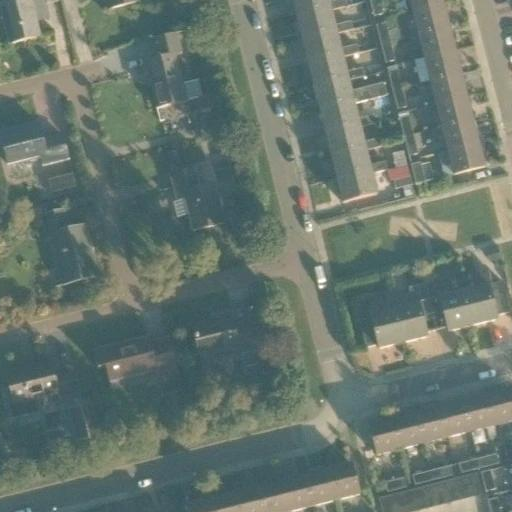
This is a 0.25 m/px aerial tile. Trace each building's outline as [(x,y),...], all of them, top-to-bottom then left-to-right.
[(47,13),(43,0),(24,0),(0,5),(0,6),(9,45),(40,37),(35,16),(47,13)] [(106,0),(109,10),(140,3),(139,0),(106,0)] [(343,0),(330,3),(328,0),(292,0),(297,17),(331,8),(332,12),(348,8),(345,0),(343,0)] [(379,0),(369,0),(374,18),(383,15),(379,0)] [(409,0),(413,13),(444,5),(442,0),(409,0)] [(419,36),(450,28),(444,5),(413,13),(419,36)] [(336,27),(332,12),(331,8),(297,17),(303,40),(337,32),(338,35),(353,31),(351,23),(336,27)] [(381,45),(390,43),(385,24),(376,27),(381,45)] [(424,59),(456,51),(450,28),(419,36),(424,59)] [(341,50),(338,35),(337,32),(303,40),(308,63),(343,55),(343,59),(359,55),(357,46),(341,50)] [(182,54),(177,34),(154,40),(159,60),(146,63),(158,111),(189,103),(177,56),(182,54)] [(390,43),(381,45),(386,64),(395,62),(390,43)] [(430,83),(461,75),(456,51),(424,59),(430,83)] [(347,73),(343,59),(343,55),(308,63),(314,87),(348,78),(349,82),(365,78),(363,69),(347,73)] [(393,92),(402,90),(397,71),(388,74),(393,92)] [(436,106),(467,98),(461,75),(430,83),(436,106)] [(352,92),(349,82),(348,78),(314,87),(320,110),(354,102),(355,105),(387,97),(384,85),(352,92)] [(402,90),(393,92),(398,111),(406,109),(402,90)] [(442,129),(473,121),(467,98),(436,106),(442,129)] [(359,120),(355,105),(354,102),(320,110),(326,133),(360,125),(361,128),(377,125),(375,116),(359,120)] [(221,140),(216,116),(197,120),(202,144),(221,140)] [(404,139),(413,136),(409,118),(400,120),(404,139)] [(473,121),(442,129),(431,132),(434,142),(444,139),(448,152),(479,144),(473,121)] [(365,143),(361,128),(360,125),(326,133),(332,157),(366,148),(367,152),(383,148),(380,139),(365,143)] [(44,141),(40,126),(1,136),(9,166),(42,158),(44,166),(69,160),(63,137),(44,141)] [(413,136),(404,139),(409,157),(418,155),(413,136)] [(441,168),(443,179),(454,176),(485,169),(479,144),(448,152),(451,165),(441,168)] [(370,166),(367,152),(366,148),(332,157),(338,180),(372,172),(372,175),(388,171),(386,162),(370,166)] [(165,155),(169,168),(180,165),(176,152),(165,155)] [(420,164),(411,166),(416,185),(425,183),(420,164)] [(215,186),(200,190),(195,171),(172,176),(178,202),(186,200),(194,232),(225,225),(215,186)] [(377,195),(372,175),(372,172),(338,180),(344,204),(377,195)] [(77,188),(73,176),(61,179),(64,191),(77,188)] [(394,182),(396,190),(412,186),(410,178),(394,182)] [(69,231),(65,212),(41,217),(47,240),(52,239),(64,286),(98,277),(85,227),(69,231)] [(500,261),(497,248),(486,251),(488,264),(500,261)] [(465,292),(473,327),(498,321),(497,317),(511,314),(503,283),(491,286),(488,270),(479,272),(483,288),(468,292),(465,292)] [(465,292),(468,292),(464,276),(456,278),(460,294),(430,301),(437,332),(448,329),(449,333),(473,327),(465,292)] [(437,332),(430,301),(426,286),(409,290),(413,305),(398,309),(395,310),(403,344),(428,338),(427,334),(437,332)] [(395,310),(398,309),(394,293),(386,296),(390,311),(371,316),(372,320),(360,323),(366,350),(379,347),(379,350),(403,344),(395,310)] [(235,329),(232,317),(193,327),(197,344),(193,345),(196,356),(200,355),(201,358),(239,348),(240,354),(256,350),(250,325),(235,329)] [(153,354),(149,338),(95,351),(99,368),(107,366),(111,382),(152,371),(154,379),(179,373),(173,350),(153,354)] [(75,374),(56,379),(52,362),(7,373),(15,405),(10,406),(13,419),(39,413),(36,400),(59,395),(61,403),(81,398),(75,374)] [(265,386),(260,365),(246,369),(251,390),(265,386)] [(495,427),(511,422),(511,394),(511,390),(487,396),(495,427)] [(472,433),(495,427),(487,396),(464,402),(472,433)] [(448,439),(472,433),(464,402),(441,408),(448,439)] [(425,445),(448,439),(441,408),(417,414),(425,445)] [(402,450),(425,445),(417,414),(394,420),(402,450)] [(378,456),(402,450),(394,420),(370,426),(378,456)] [(89,440),(85,424),(72,427),(76,443),(89,440)] [(0,449),(0,455),(10,459),(14,444),(2,440),(0,449)] [(479,461),(481,470),(500,465),(497,456),(479,461)] [(462,475),(481,470),(479,461),(460,466),(462,475)] [(336,502),(360,496),(352,465),(328,471),(336,502)] [(432,473),(434,482),(453,477),(451,468),(432,473)] [(312,508),(336,502),(328,471),(304,477),(312,508)] [(482,474),(486,493),(496,491),(491,472),(482,474)] [(415,487),(434,482),(432,473),(413,478),(415,487)] [(472,499),(483,496),(478,475),(466,478),(472,499)] [(288,511),(296,511),(312,508),(304,477),(281,483),(288,511)] [(461,502),(472,499),(466,478),(456,481),(461,502)] [(388,493),(407,489),(404,480),(400,481),(386,484),(388,493)] [(450,505),(461,502),(456,481),(445,483),(450,505)] [(263,511),(288,511),(281,483),(258,489),(263,511)] [(439,508),(450,505),(445,483),(434,486),(439,508)] [(429,510),(439,508),(434,486),(423,489),(429,510)] [(239,511),(263,511),(258,489),(235,494),(239,511)] [(417,511),(421,511),(429,510),(423,489),(412,492),(417,511)] [(405,511),(417,511),(412,492),(402,495),(405,511)] [(214,511),(239,511),(235,494),(211,500),(214,511)] [(394,511),(405,511),(402,495),(391,497),(394,511)] [(382,511),(394,511),(391,497),(380,500),(382,511)] [(491,511),(500,511),(498,499),(489,502),(491,511)] [(188,511),(214,511),(211,500),(187,506),(188,511)]
